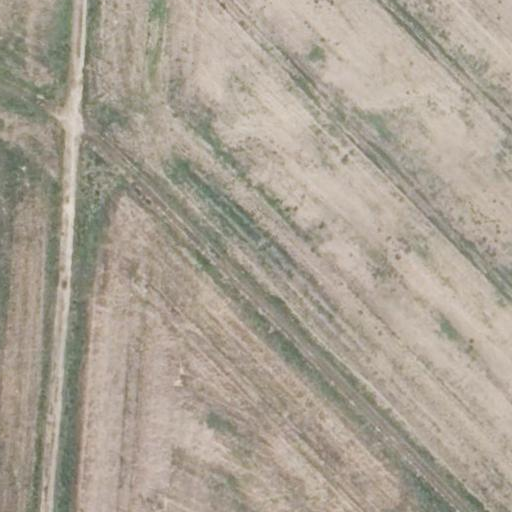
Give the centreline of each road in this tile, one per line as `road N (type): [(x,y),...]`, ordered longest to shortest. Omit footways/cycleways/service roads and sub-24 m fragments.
road 1 (track): [(0,97),(75,126),(452,511)]
road 2 (track): [(46,511),(85,0)]
